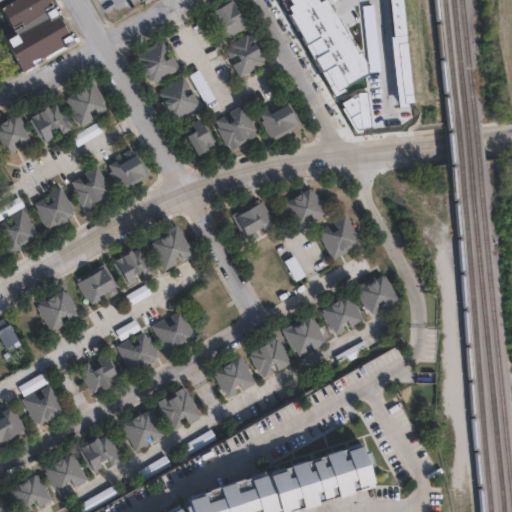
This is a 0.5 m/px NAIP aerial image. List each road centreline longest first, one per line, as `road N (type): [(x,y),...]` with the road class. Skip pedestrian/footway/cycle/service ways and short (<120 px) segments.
road 1 (secondary): [(0,291),(208,180),(349,150),(511,135)]
road 2 (residential): [(0,469),(365,265)]
road 3 (residential): [(83,0),(268,320)]
road 4 (residential): [(0,103),(187,0)]
road 5 (residential): [(262,0),(349,150)]
